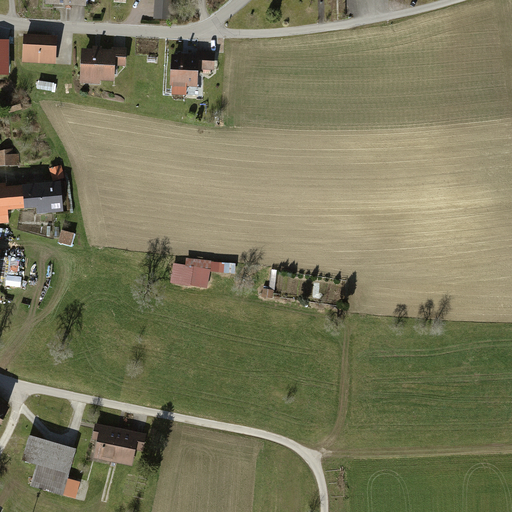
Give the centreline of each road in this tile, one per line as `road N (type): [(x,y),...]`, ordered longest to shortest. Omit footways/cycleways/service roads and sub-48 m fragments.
road 1 (residential): [(442,0),(343,25),(261,33),(208,27)]
road 2 (track): [(325,511),(320,472),(301,447),(163,414)]
road 3 (residential): [(208,27),(184,33),(0,17)]
road 4 (track): [(312,456),(511,444)]
road 5 (residential): [(163,414),(0,376)]
road 6 (track): [(15,21),(17,63),(71,166)]
